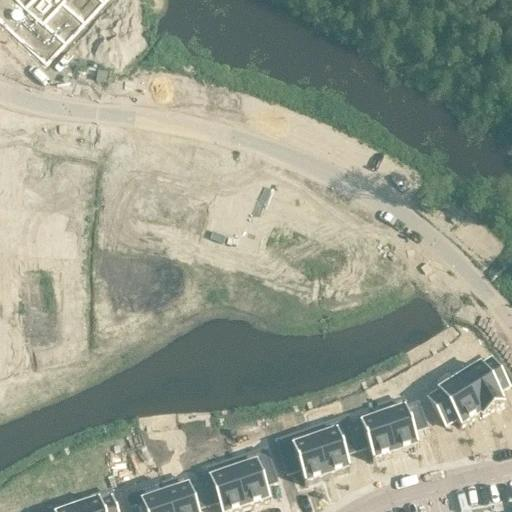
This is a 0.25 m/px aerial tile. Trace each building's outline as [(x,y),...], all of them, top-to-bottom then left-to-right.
[(0,0),(0,20),(45,63),(104,0),(0,0)] [(23,141),(19,170),(64,175),(67,145),(23,141)] [(122,155),(121,163),(133,165),(134,157),(122,155)] [(163,163),(161,171),(173,173),(174,165),(163,163)] [(174,165),(173,173),(185,175),(186,167),(174,165)] [(19,170),(16,200),(61,205),(64,175),(19,170)] [(206,170),(204,178),(216,180),(217,173),(206,170)] [(119,197),(116,210),(121,211),(119,224),(141,228),(148,189),(126,185),(123,198),(119,197)] [(148,189),(141,228),(163,232),(169,192),(148,189)] [(169,192),(163,232),(184,235),(191,196),(191,194),(170,190),(169,192)] [(285,192),(282,199),(293,204),(296,197),(285,192)] [(191,196),(184,235),(206,239),(213,200),(191,196)] [(315,206),(311,213),(322,218),(325,211),(315,206)] [(325,211),(322,218),(333,224),(336,216),(325,211)] [(276,213),(256,253),(276,263),(296,222),(276,213)] [(296,222),(276,263),(295,272),(315,232),(296,222)] [(361,229),(358,236),(369,241),(372,234),(361,229)] [(315,232),(295,272),(315,282),(334,241),(315,232)] [(334,241),(315,282),(335,292),(343,275),(348,277),(353,266),(349,264),(355,251),(334,241)] [(56,264),(12,268),(13,290),(58,287),(56,264)] [(58,287),(13,290),(15,312),(60,308),(58,287)] [(60,308),(15,312),(17,333),(61,330),(60,308)] [(61,330),(17,333),(18,356),(63,353),(61,330)] [(492,360),(460,380),(484,418),(504,405),(498,396),(510,389),(492,360)] [(460,380),(429,399),(447,428),(458,421),(462,428),(481,416),(483,418),(484,418),(460,380)] [(403,401),(380,408),(396,455),(419,448),(414,434),(427,430),(419,406),(406,410),(403,401)] [(347,420),(346,420),(358,453),(369,450),(374,463),(396,455),(380,408),(379,409),(381,413),(359,421),(361,425),(350,429),(347,420)] [(346,420),(312,432),(328,479),(351,471),(346,457),(358,453),(346,420)] [(312,432),(277,444),(288,477),(301,473),(305,486),(328,479),(312,432)] [(110,467),(104,449),(90,454),(96,472),(110,467)] [(266,451),(231,463),(247,510),(270,503),(265,489),(277,485),(266,451)] [(211,480),(200,484),(208,508),(220,504),(222,511),(242,511),(247,510),(231,463),(208,471),(211,480)] [(162,480),(161,480),(171,511),(197,511),(208,508),(200,484),(189,488),(185,479),(164,486),(162,480)] [(171,511),(161,480),(126,492),(132,511),(171,511)] [(117,511),(111,493),(76,505),(78,511),(117,511)]
